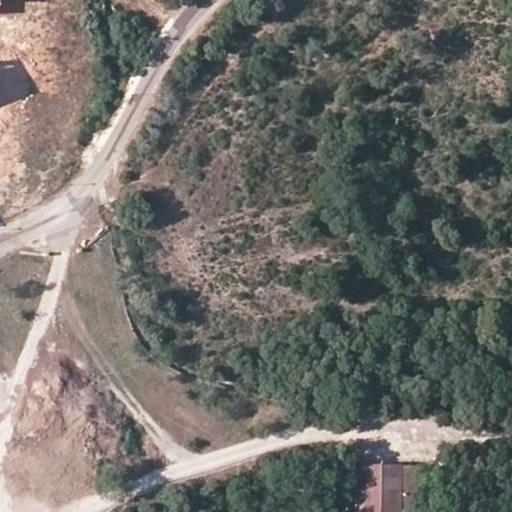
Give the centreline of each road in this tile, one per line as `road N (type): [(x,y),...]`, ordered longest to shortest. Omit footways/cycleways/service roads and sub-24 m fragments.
road 1 (track): [(52,511),(319,434),(511,433)]
road 2 (residential): [(0,241),(60,216),(115,152),(160,54),(199,0)]
road 3 (track): [(60,216),(66,257),(10,421),(19,511)]
